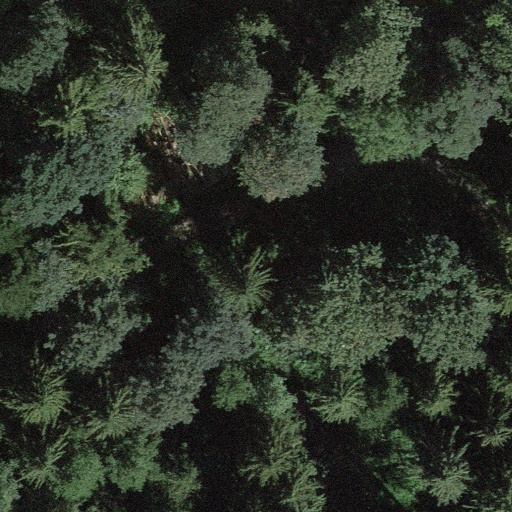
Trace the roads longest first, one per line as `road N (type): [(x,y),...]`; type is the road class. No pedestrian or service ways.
road 1 (track): [(0,333),(409,140)]
road 2 (track): [(277,0),(409,140),(511,234)]
